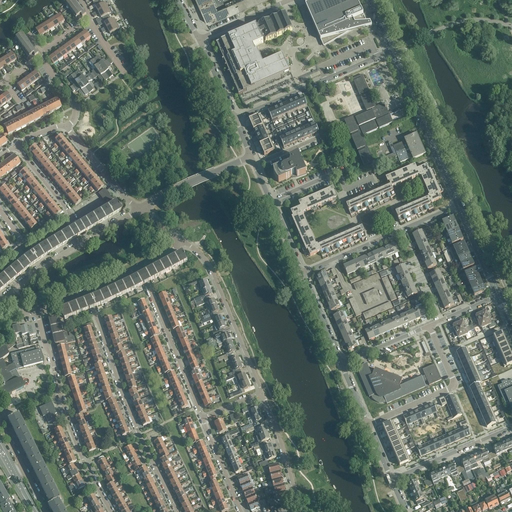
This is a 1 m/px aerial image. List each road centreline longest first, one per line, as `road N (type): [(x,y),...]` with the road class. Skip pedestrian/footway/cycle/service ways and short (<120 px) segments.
road 1 (residential): [(86,291),(176,511)]
road 2 (residential): [(111,511),(68,423),(36,312)]
road 3 (residential): [(263,393),(207,260),(182,240)]
road 4 (residential): [(233,116),(391,52)]
road 5 (residential): [(457,205),(302,272)]
road 6 (residential): [(432,323),(459,384),(366,424)]
road 7 (residential): [(457,205),(391,52)]
road 8 (residential): [(138,267),(202,417)]
road 9 (residential): [(511,427),(390,480)]
road 10 (residential): [(270,201),(337,172),(345,190),(374,177)]
road 11 (residential): [(139,210),(250,156)]
